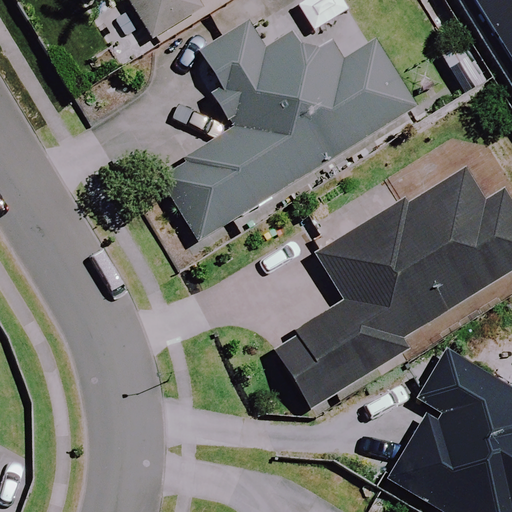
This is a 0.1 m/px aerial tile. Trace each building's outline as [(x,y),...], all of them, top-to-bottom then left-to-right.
[(116,0),(120,6),(94,22),(118,62),(200,13),(193,2),(196,0),(116,0)] [(511,0),(469,0),(511,68),(511,0)] [(262,60),(244,31),(193,64),(238,135),(159,186),(199,248),(410,113),(370,51),(341,70),(328,51),(306,65),(291,41),(262,60)] [(481,212),(459,175),(317,261),(346,310),(272,355),(308,414),(406,355),(401,346),(511,278),(511,219),(500,200),(481,212)] [(511,348),(480,324),(462,347),(499,376),(511,358),(511,348)] [(511,511),(511,402),(450,360),(419,406),(434,417),(389,483),(432,511),(511,511)]
